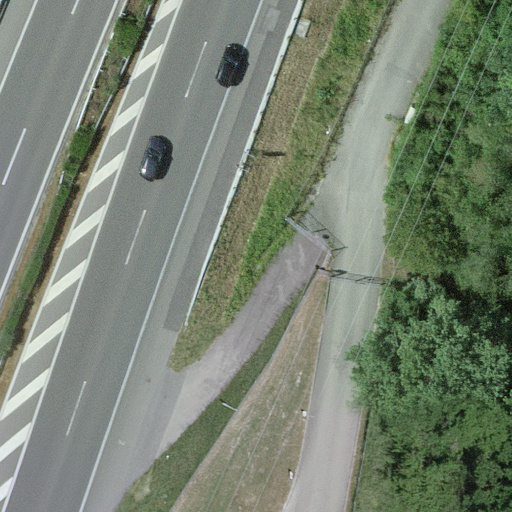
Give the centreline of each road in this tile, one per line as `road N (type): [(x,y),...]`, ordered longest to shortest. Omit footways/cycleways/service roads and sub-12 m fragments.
road 1 (motorway): [(42,511),(225,0)]
road 2 (unclassified): [(426,0),(313,237)]
road 3 (motorway): [(80,0),(0,196)]
